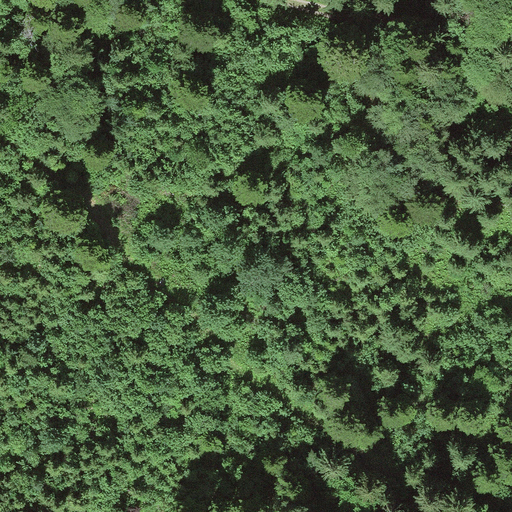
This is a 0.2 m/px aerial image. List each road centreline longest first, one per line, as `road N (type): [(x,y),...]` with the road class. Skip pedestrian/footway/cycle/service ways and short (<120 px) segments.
road 1 (track): [(416,511),(242,365),(0,131)]
road 2 (track): [(281,0),(511,54)]
